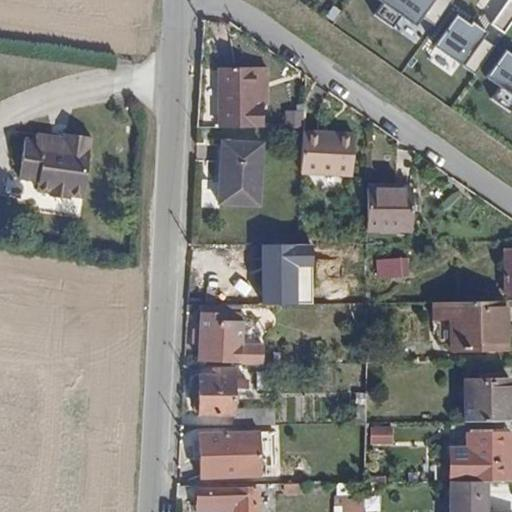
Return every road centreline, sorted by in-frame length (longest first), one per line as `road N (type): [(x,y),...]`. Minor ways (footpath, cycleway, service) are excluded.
road 1 (tertiary): [(175,0),(150,511)]
road 2 (residential): [(511,198),(218,0)]
